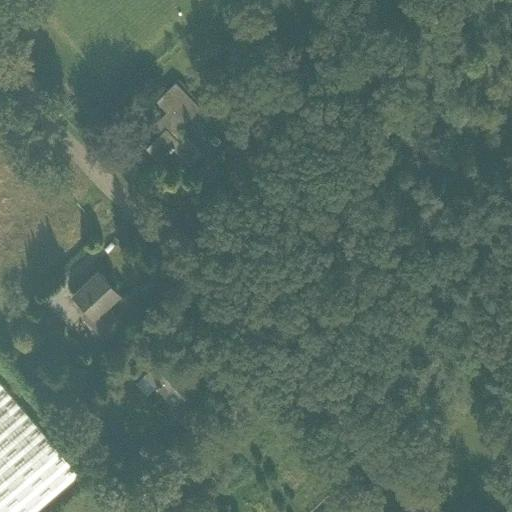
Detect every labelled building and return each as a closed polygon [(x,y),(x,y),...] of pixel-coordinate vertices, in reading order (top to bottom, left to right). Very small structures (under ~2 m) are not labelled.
[(179,128),(201,106),(176,81),(157,100),(167,111),(153,125),(160,133),(147,146),(160,160),(173,146),(190,163),(201,152),(179,128)] [(212,163),(222,173),(240,155),(230,145),(212,163)] [(103,336),(120,321),(104,303),(117,291),(97,269),(72,292),(89,310),(84,315),(103,336)] [(180,420),(200,401),(207,394),(197,384),(200,380),(171,348),(145,372),(174,404),(169,408),(180,420)] [(0,384),(0,511),(31,511),(77,474),(0,384)] [(97,430),(89,414),(78,419),(85,435),(97,430)] [(153,444),(140,455),(151,467),(164,455),(153,444)]
